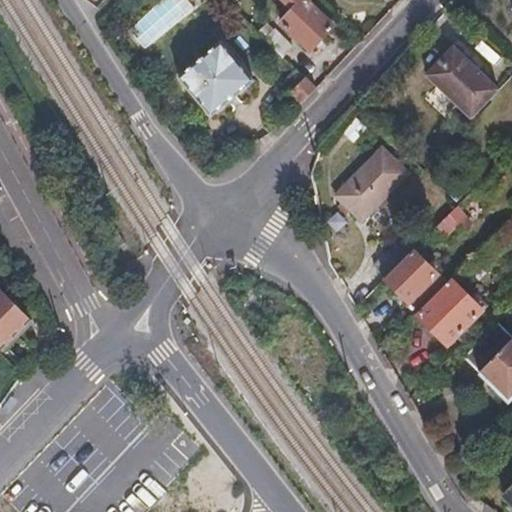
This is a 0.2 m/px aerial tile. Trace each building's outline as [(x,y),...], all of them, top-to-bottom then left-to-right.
[(195,8),(188,0),(161,0),(128,30),(146,49),(195,8)] [(283,0),(293,9),(283,20),(312,47),(335,23),(309,0),(283,0)] [(276,26),(266,37),(284,53),(293,43),(276,26)] [(255,77),(223,40),(182,75),(212,112),(255,77)] [(497,92),(453,50),(427,77),(470,119),(497,92)] [(282,80),(292,89),(306,74),(297,65),(282,80)] [(286,95),(298,106),(318,85),(306,74),(292,89),(286,95)] [(362,223),(407,176),(382,151),(336,197),(362,223)] [(467,218),(457,208),(437,228),(447,238),(467,218)] [(511,240),(511,224),(509,222),(490,242),(477,255),(487,266),(511,240)] [(372,267),(385,280),(408,257),(396,244),(372,267)] [(435,275),(412,253),(408,257),(385,280),(407,303),(435,275)] [(481,312),(450,281),(417,315),(448,346),(481,312)] [(0,347),(2,350),(30,323),(0,292),(0,347)] [(463,359),(479,374),(511,340),(511,339),(497,325),(463,359)] [(511,340),(479,374),(478,375),(508,405),(511,401),(511,340)] [(186,506),(193,499),(205,510),(233,481),(205,455),(170,492),(186,506)]
